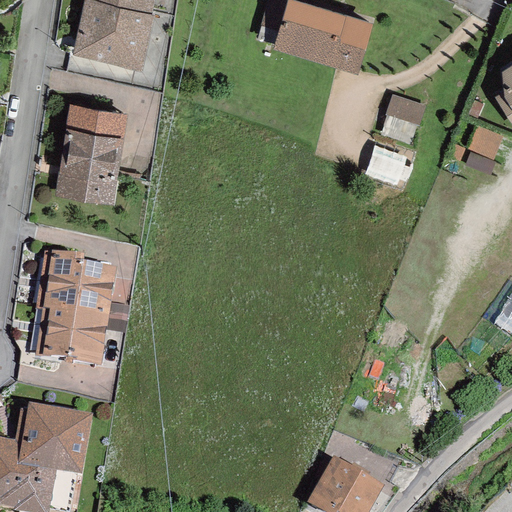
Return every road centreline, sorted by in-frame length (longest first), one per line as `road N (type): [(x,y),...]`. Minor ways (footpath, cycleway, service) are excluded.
road 1 (residential): [(31,0),(0,217)]
road 2 (unknown): [(0,218),(73,235),(112,255),(124,287),(121,345)]
road 3 (unknown): [(336,115),(434,53),(472,0)]
road 4 (unknown): [(20,81),(123,97),(130,159)]
road 5 (unclassified): [(511,402),(459,444),(402,511)]
